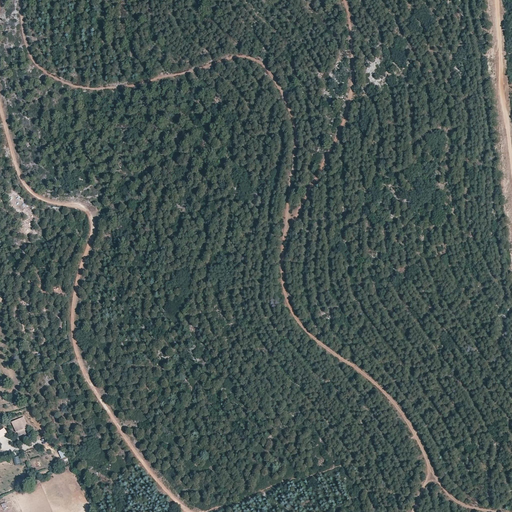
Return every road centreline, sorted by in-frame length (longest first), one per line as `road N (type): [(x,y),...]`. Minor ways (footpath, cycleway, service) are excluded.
road 1 (track): [(0,100),(23,182),(46,200),(85,208),(93,227),(73,293),(76,356),(155,479),(188,511)]
road 2 (track): [(21,0),(29,57),(56,81),(110,90),(240,55),(270,71),(296,134),(283,232)]
road 3 (track): [(283,232),(279,268),(294,322),(401,411),(430,466),(410,511)]
road 4 (track): [(283,232),(349,102),(343,0)]
road 5 (track): [(511,182),(496,0)]
